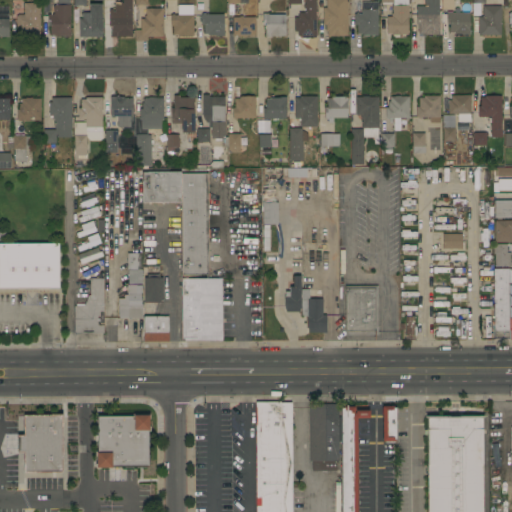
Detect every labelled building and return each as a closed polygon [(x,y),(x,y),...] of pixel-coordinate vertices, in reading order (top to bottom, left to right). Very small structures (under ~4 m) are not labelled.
[(61,37),(61,36),(54,36),(54,35),(49,35),(49,26),(47,26),(47,15),(48,15),(48,14),(50,14),(50,15),(54,15),(53,5),(56,5),(56,0),(68,0),(69,5),(70,5),(70,17),(69,17),(69,33),(70,33),(70,37),(61,37)] [(131,0),(131,33),(131,37),(116,37),(116,38),(111,37),(111,26),(108,26),(108,9),(112,9),(112,12),(114,12),(114,3),(122,3),(122,0),(131,0)] [(315,0),(316,36),(297,36),(297,31),(293,31),(293,18),(297,18),(297,15),(298,15),(298,13),(304,12),(304,8),(303,8),(303,4),(304,4),(304,0),(315,0)] [(347,0),(347,37),(327,37),(327,31),(324,31),(324,25),(322,25),(322,8),(326,8),(326,0),(347,0)] [(386,17),(390,17),(390,13),(391,13),(391,5),(392,5),(392,3),(380,3),(380,0),(406,0),(407,5),(408,17),(407,17),(407,35),(404,35),(404,36),(401,36),(401,35),(398,35),(398,37),(392,37),(392,35),(391,35),(391,33),(386,33),(386,17)] [(438,0),(438,35),(422,35),(422,34),(418,34),(417,24),(415,24),(415,14),(416,14),(416,8),(419,8),(420,6),(422,6),(422,0),(438,0)] [(440,0),(440,9),(452,9),(452,0),(440,0)] [(377,36),(361,36),(361,34),(356,34),(356,25),(353,25),(353,14),(355,14),(355,13),(358,13),(358,14),(360,14),(360,9),(361,9),(361,2),(377,2),(377,36)] [(23,38),(23,36),(18,36),(18,27),(16,27),(15,16),(17,16),(17,15),(23,15),(23,3),(39,3),(39,38),(23,38)] [(8,37),(0,37),(0,5),(7,5),(8,37)] [(78,19),(82,19),(82,13),(89,13),(89,5),(101,5),(101,37),(78,38),(78,19)] [(477,17),(482,17),(482,6),(500,6),(500,35),(477,35),(477,17)] [(162,8),(162,37),(146,37),(146,41),(134,41),(134,30),(140,30),(140,19),(143,19),(143,16),(145,16),(145,9),(162,8)] [(468,30),(469,30),(469,35),(461,35),(461,34),(453,34),(453,33),(449,33),(449,24),(446,24),(446,12),(451,12),(451,13),(468,13),(468,30)] [(223,31),(223,36),(215,36),(215,35),(207,35),(207,34),(203,34),(203,25),(200,25),(200,14),(201,14),(201,13),(205,13),(205,15),(223,14),(223,31)] [(285,36),(270,36),(270,37),(264,37),(264,34),(265,34),(265,25),(262,25),(262,13),(267,13),(267,15),(284,15),(285,36)] [(193,36),(177,36),(177,35),(172,35),(172,26),(170,26),(170,15),(171,15),(171,14),(174,14),(174,15),(192,15),(193,36)] [(254,35),(244,36),(238,36),(232,36),(232,30),(226,30),(226,20),(232,20),(232,17),(239,17),(239,16),(242,16),(242,17),(254,17),(254,35)] [(193,133),(181,133),(181,123),(170,124),(170,108),(173,108),(172,95),(178,95),(178,97),(193,97),(193,133)] [(201,95),(208,95),(208,97),(223,96),(224,137),(222,137),(208,137),(208,142),(196,142),(196,128),(207,128),(205,122),(203,119),(201,115),(201,95)] [(438,95),(439,122),(429,122),(429,121),(428,121),(428,117),(421,117),(421,118),(417,118),(417,117),(415,117),(415,106),(418,106),(418,98),(423,98),(423,96),(438,95)] [(470,114),(469,114),(469,123),(457,123),(457,115),(454,115),(454,114),(447,114),(447,100),(450,100),(450,95),(469,95),(470,114)] [(316,115),(303,115),(303,116),(301,116),(301,114),(293,114),(293,98),(299,98),(299,96),(316,96),(316,115)] [(347,117),(332,118),(332,120),(327,120),(327,119),(325,119),(325,117),(324,117),(323,107),(326,107),(326,98),(331,98),(331,96),(346,96),(347,117)] [(378,128),(377,128),(377,137),(379,137),(380,143),(373,143),(373,137),(362,137),(363,164),(350,165),(350,129),(360,128),(360,115),(355,115),(355,97),(362,97),(362,96),(368,96),(368,97),(377,96),(378,128)] [(408,118),(384,118),(384,107),(387,107),(387,102),(389,102),(389,97),(394,96),(399,96),(408,96),(408,118)] [(500,117),(483,117),(483,123),(477,123),(477,107),(479,107),(479,97),(484,97),(484,96),(500,96),(500,117)] [(70,137),(56,137),(56,135),(55,135),(55,143),(43,143),(43,130),(54,130),(54,128),(53,128),(53,116),(48,116),(48,102),(51,102),(51,97),(70,97),(70,137)] [(73,123),(84,122),(84,119),(82,119),(82,120),(79,120),(79,119),(77,119),(77,108),(80,108),(80,99),(85,99),(85,98),(101,97),(101,132),(85,132),(85,134),(86,154),(84,154),(84,160),(74,160),(73,123)] [(131,116),(129,116),(129,127),(117,127),(117,116),(110,116),(110,97),(115,97),(124,98),(131,98),(131,116)] [(162,119),(161,119),(161,129),(142,129),(142,123),(140,123),(140,119),(139,119),(139,108),(141,108),(141,103),(143,102),(143,98),(148,98),(148,97),(154,97),(154,98),(162,98),(162,119)] [(254,118),(236,118),(236,120),(233,120),(233,118),(231,118),(231,108),(234,108),(234,99),(238,99),(238,97),(254,97),(254,118)] [(266,119),(266,120),(264,120),(264,119),(262,119),(262,108),(265,108),(265,99),(269,99),(269,98),(279,97),(284,97),(285,119),(266,119)] [(9,119),(0,119),(0,98),(8,98),(9,119)] [(40,120),(20,120),(20,121),(18,121),(18,120),(16,120),(16,109),(19,109),(18,103),(20,103),(20,99),(25,98),(31,98),(31,99),(39,99),(40,120)] [(442,115),(453,115),(454,141),(442,141),(442,115)] [(307,141),(300,141),(288,141),(288,128),(300,128),(300,130),(307,134),(307,141)] [(116,148),(104,148),(104,130),(116,130),(116,148)] [(423,133),(423,146),(424,146),(424,153),(412,153),(412,146),(411,146),(411,133),(423,133)] [(485,146),(472,146),(473,133),(485,133),(485,146)] [(511,146),(504,146),(503,133),(511,133),(511,146)] [(149,166),(135,166),(134,134),(149,134),(149,166)] [(178,147),(177,147),(177,152),(166,152),(166,147),(165,147),(165,134),(178,134),(178,147)] [(239,153),(227,153),(227,147),(222,147),(222,137),(224,137),(227,137),(227,134),(239,134),(239,153)] [(338,134),(338,147),(324,146),(324,153),(318,153),(318,146),(315,146),(315,140),(319,140),(319,134),(338,134)] [(393,134),(393,147),(392,147),(392,152),(384,152),(384,147),(381,147),(380,134),(393,134)] [(270,147),(258,147),(258,135),(270,135),(270,147)] [(12,136),(24,136),(28,136),(28,147),(24,147),(25,162),(14,162),(13,149),(12,149),(12,136)] [(10,168),(0,168),(0,152),(9,152),(10,168)] [(447,181),(441,181),(441,176),(437,177),(437,168),(447,168),(447,181)] [(492,168),(511,168),(511,176),(492,176),(492,168)] [(417,169),(417,173),(417,178),(403,178),(403,174),(401,174),(401,169),(417,169)] [(463,181),(458,181),(458,179),(455,179),(454,171),(458,171),(458,170),(463,170),(463,181)] [(141,202),(141,172),(180,171),(180,173),(180,202),(141,202)] [(180,173),(206,173),(207,274),(181,275),(180,202),(180,173)] [(492,183),(497,183),(497,179),(511,179),(511,190),(497,190),(497,192),(492,192),(492,183)] [(277,229),(268,229),(268,251),(262,251),(262,225),(261,203),(260,203),(260,194),(274,193),(274,202),(277,202),(277,229)] [(79,209),(76,202),(99,194),(100,199),(99,199),(100,201),(79,209)] [(511,200),(511,218),(493,218),(493,200),(511,200)] [(488,218),(483,218),(483,216),(478,216),(478,205),(483,205),(483,202),(488,202),(488,218)] [(79,222),(77,217),(81,216),(79,211),(96,206),(99,215),(79,222)] [(511,242),(494,243),(493,222),(494,222),(494,221),(510,221),(510,219),(511,219),(511,231),(511,232),(511,242)] [(76,238),(75,233),(82,231),(79,225),(91,220),(95,231),(76,238)] [(479,227),(483,227),(482,228),(487,228),(487,247),(481,247),(481,240),(479,240),(479,227)] [(417,230),(417,235),(411,235),(411,239),(404,239),(404,241),(400,241),(400,240),(399,240),(399,235),(399,230),(417,230)] [(78,252),(76,247),(88,242),(86,237),(96,233),(100,243),(78,252)] [(461,234),(461,249),(442,249),(442,234),(461,234)] [(0,288),(0,243),(57,243),(57,288),(0,288)] [(493,254),(492,254),(492,244),(506,244),(506,253),(510,253),(510,261),(509,261),(509,262),(511,263),(511,266),(494,267),(493,254)] [(80,264),(76,255),(98,247),(100,252),(100,251),(102,256),(80,264)] [(490,259),(480,259),(480,255),(481,255),(481,251),(488,251),(488,255),(490,255),(490,259)] [(140,269),(127,269),(126,253),(140,252),(140,269)] [(415,260),(415,265),(412,265),(412,270),(401,270),(401,260),(415,260)] [(445,272),(445,267),(446,267),(446,264),(449,264),(449,267),(453,267),(453,263),(465,263),(465,272),(445,272)] [(491,275),(480,275),(480,270),(482,270),(482,265),(489,265),(489,270),(491,270),(491,275)] [(127,269),(140,269),(141,269),(141,284),(127,284),(127,269)] [(511,269),(511,284),(508,284),(508,330),(511,330),(511,339),(493,339),(493,316),(487,316),(487,310),(493,310),(492,283),(487,284),(487,278),(493,278),(493,269),(511,269)] [(300,289),(300,312),(285,311),(285,309),(283,309),(283,296),(284,296),(284,291),(288,291),(288,286),(292,286),(292,276),(300,276),(300,289)] [(400,276),(417,276),(417,281),(410,281),(410,285),(402,285),(402,281),(400,281),(400,276)] [(162,302),(143,302),(143,277),(162,277),(162,302)] [(446,277),(465,277),(465,283),(462,283),(462,288),(451,288),(451,283),(446,283),(446,277)] [(103,333),(75,333),(75,332),(73,332),(73,306),(83,306),(87,295),(89,295),(89,278),(103,278),(103,333)] [(221,340),(183,341),(183,338),(181,338),(180,279),(220,278),(221,340)] [(118,318),(118,317),(117,317),(117,298),(123,298),(123,295),(126,295),(126,285),(141,285),(141,318),(118,318)] [(377,335),(344,335),(344,286),(376,286),(377,335)] [(300,289),(308,289),(308,299),(322,299),(322,315),(325,315),(325,332),(308,332),(308,329),(306,329),(306,316),(300,316),(300,312),(300,289)] [(416,291),(416,296),(411,296),(411,303),(399,303),(399,296),(400,296),(400,291),(416,291)] [(432,322),(432,317),(436,317),(436,312),(445,312),(445,317),(450,317),(449,322),(432,322)] [(167,341),(143,342),(143,317),(167,316),(167,341)] [(413,339),(405,339),(404,316),(413,316),(413,339)] [(464,338),(458,338),(458,332),(454,332),(454,331),(449,331),(449,325),(454,325),(454,318),(459,318),(459,320),(466,319),(466,329),(464,329),(464,338)] [(490,339),(485,339),(485,331),(480,331),(480,318),(485,318),(490,318),(490,339)] [(449,336),(434,336),(434,331),(436,331),(436,326),(447,326),(448,331),(449,330),(449,336)] [(290,511),(255,511),(255,403),(290,402),(290,511)] [(336,461),(336,471),(312,471),(312,461),(308,461),(308,449),(308,403),(340,403),(340,407),(340,461),(336,461)] [(381,406),(391,406),(392,408),(395,408),(395,439),(394,439),(394,441),(382,441),(381,406)] [(340,407),(353,407),(353,410),(368,410),(368,418),(356,418),(356,511),(340,511),(340,461),(340,407)] [(60,472),(23,472),(23,452),(17,453),(17,435),(23,435),(23,415),(60,415),(60,472)] [(111,466),(111,468),(95,468),(96,416),(133,416),(133,415),(149,415),(148,431),(147,467),(111,466)] [(481,511),(426,511),(426,465),(425,465),(425,435),(423,435),(423,430),(425,430),(425,418),(426,418),(426,416),(447,416),(447,417),(457,417),(457,416),(481,416),(481,511)]
